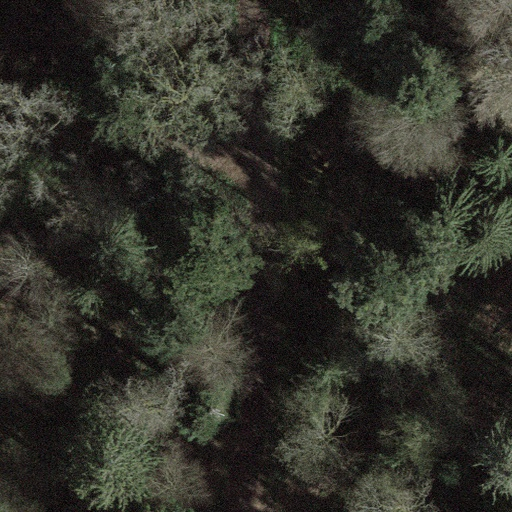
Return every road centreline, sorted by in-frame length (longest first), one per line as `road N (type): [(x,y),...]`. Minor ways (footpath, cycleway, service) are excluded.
road 1 (track): [(262,156),(249,480),(239,511)]
road 2 (track): [(266,0),(262,156)]
